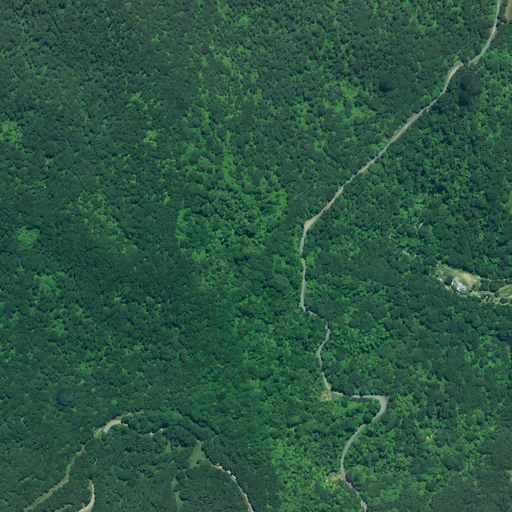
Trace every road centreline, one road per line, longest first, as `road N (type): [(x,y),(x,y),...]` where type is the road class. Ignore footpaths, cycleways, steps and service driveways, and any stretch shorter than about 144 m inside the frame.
road 1 (unclassified): [(495,0),(493,25),(481,41),(378,139),(303,230),(301,294),(322,333),(323,381),(328,389),(377,392),(380,399),(349,435),(340,462),(364,511)]
road 2 (unclassified): [(249,511),(243,490),(196,434),(138,424),(125,414),(97,428),(80,451),(84,494),(32,511)]
road 3 (track): [(511,278),(396,247)]
